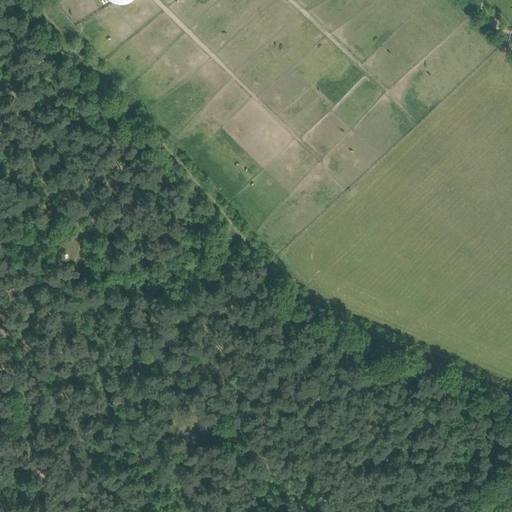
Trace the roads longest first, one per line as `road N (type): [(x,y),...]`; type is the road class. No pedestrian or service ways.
road 1 (track): [(70,42),(244,230)]
road 2 (track): [(0,291),(244,230)]
road 3 (track): [(244,230),(306,293),(413,346)]
